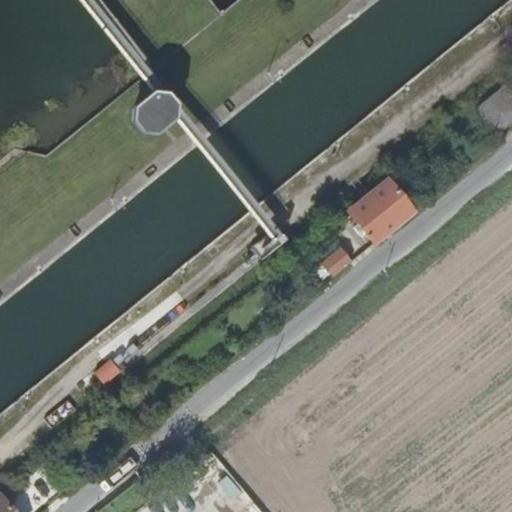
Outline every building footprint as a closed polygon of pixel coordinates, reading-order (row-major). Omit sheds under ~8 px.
[(511,96),(502,105),(511,118),(511,96)] [(494,137),(511,122),(511,118),(502,105),(483,122),(494,137)] [(375,243),(411,213),(388,183),(351,213),(375,243)] [(325,263),(337,274),(351,262),(341,250),(325,263)] [(0,511),(13,511),(1,495),(0,495),(0,511)]
